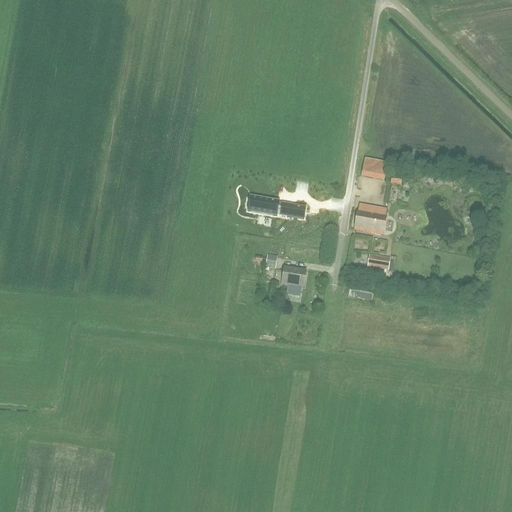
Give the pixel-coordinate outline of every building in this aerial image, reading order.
[(383,182),(386,164),(365,160),(361,178),(383,182)] [(280,201),(250,196),(247,212),(277,217),(280,201)] [(306,207),(289,204),(287,217),(303,220),(306,207)] [(383,235),(386,216),(358,210),(354,230),(383,235)] [(267,255),(265,269),(275,271),(277,257),(267,255)] [(388,271),(390,259),(369,256),(367,267),(388,271)] [(303,287),(306,273),(285,269),(282,286),(295,289),(296,286),(303,287)] [(275,282),(276,272),(266,271),(264,280),(275,282)]
